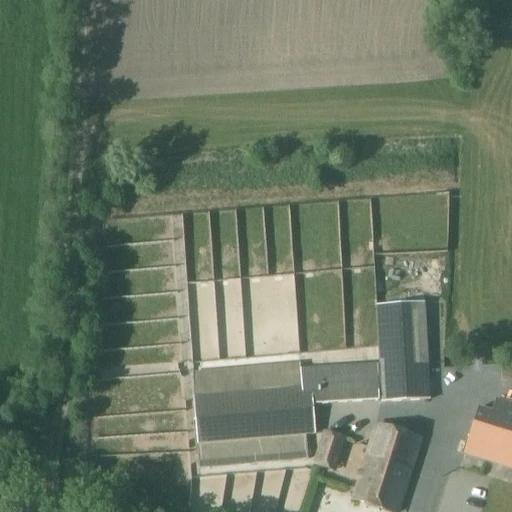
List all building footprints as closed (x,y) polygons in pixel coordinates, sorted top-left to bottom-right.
[(378,364),(381,400),(428,397),(422,301),(375,304),(378,364)] [(294,353),(188,357),(189,390),(295,385),(294,353)] [(305,405),(381,400),(378,364),(303,369),(305,392),(192,399),(195,443),(307,437),(305,405)] [(511,404),(495,399),(491,412),(478,408),(463,454),(511,470),(511,404)] [(388,511),(397,511),(419,440),(376,426),(352,500),(388,511)] [(342,441),(323,435),(313,466),(332,473),(342,441)] [(477,511),(480,497),(468,495),(471,473),(448,470),(442,511),(477,511)]
